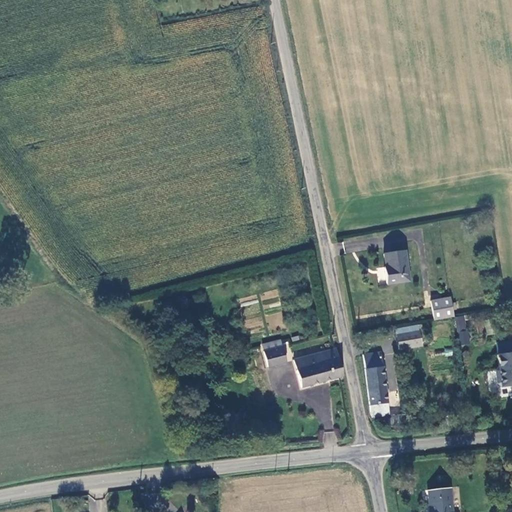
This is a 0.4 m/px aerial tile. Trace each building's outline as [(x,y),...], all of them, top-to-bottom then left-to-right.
[(373,235),(342,241),(344,254),(376,248),(373,235)] [(411,279),(407,250),(385,253),(387,263),(384,264),(387,282),(411,279)] [(431,319),(451,316),(447,294),(428,298),(431,319)] [(467,316),(457,316),(458,345),(468,345),(467,316)] [(422,325),(396,327),(398,349),(424,347),(422,325)] [(497,352),(511,351),(511,340),(497,341),(497,352)] [(269,363),(286,359),(282,344),(266,348),(269,363)] [(301,386),(343,377),(335,349),(294,359),(301,386)] [(362,354),(369,415),(387,413),(380,352),(362,354)] [(511,352),(495,356),(497,366),(495,373),(497,385),(501,388),(511,386),(511,352)] [(465,511),(463,485),(439,487),(443,511),(446,511),(449,511),(469,511),(470,510),(465,511)]
